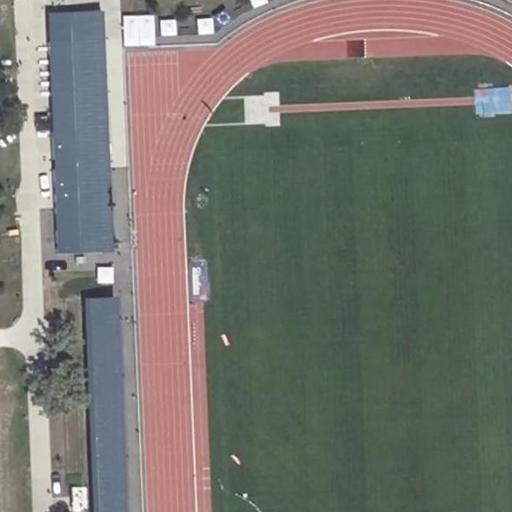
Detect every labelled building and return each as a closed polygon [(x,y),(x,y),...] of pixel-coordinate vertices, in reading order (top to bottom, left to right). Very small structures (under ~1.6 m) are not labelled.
[(209,0),(134,0),(135,21),(136,21),(138,21),(137,33),(183,32),(183,37),(193,36),(210,19),(209,0)] [(100,8),(46,11),(56,252),(112,249),(100,8)] [(211,35),(210,19),(193,36),(211,35)] [(183,32),(137,33),(138,21),(136,21),(128,38),(183,37),(183,32)] [(472,87),(474,116),(511,113),(511,88),(511,84),(472,87)] [(146,511),(137,271),(83,273),(92,511),(146,511)] [(82,489),(71,490),(72,511),(83,511),(82,489)]
